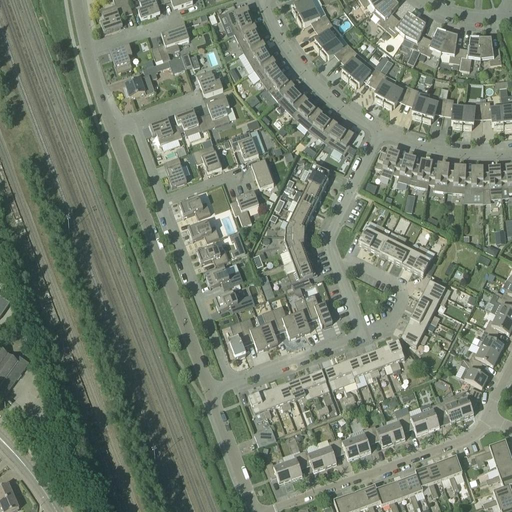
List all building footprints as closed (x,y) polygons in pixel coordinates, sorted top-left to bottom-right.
[(120,21),(133,17),(126,0),(117,0),(113,1),(115,8),(100,13),(104,25),(100,26),(104,36),(122,29),(120,21)] [(164,6),(161,0),(139,0),(138,1),(142,12),(138,13),(141,23),(160,17),(157,8),(164,6)] [(161,0),(164,6),(171,4),(174,12),(192,6),(190,0),(161,0)] [(292,13),(296,21),(315,11),(309,1),(309,2),(307,0),(301,0),(300,1),(303,5),(294,10),(294,12),(292,13),(292,12),(292,13)] [(359,0),(358,1),(364,10),(370,6),(375,14),(391,0),(359,0)] [(377,25),(385,32),(395,21),(391,16),(398,8),(391,0),(375,14),(372,15),(373,16),(380,22),(377,25)] [(252,22),(251,19),(247,10),(236,14),(236,11),(226,15),(234,37),(252,29),(251,28),(249,23),(252,22)] [(313,25),(317,32),(329,24),(325,18),(320,21),(315,11),(296,21),(301,30),(301,29),(303,28),(304,30),(313,25)] [(395,21),(385,32),(393,40),(398,34),(405,40),(417,22),(408,16),(400,25),(395,21)] [(214,17),(209,19),(212,27),(217,25),(214,17)] [(417,22),(405,40),(413,44),(410,51),(420,55),(426,41),(421,38),(426,28),(417,22)] [(319,56),(335,42),(336,43),(341,38),(334,29),(333,30),(329,24),(317,32),(323,38),(314,45),(316,46),(314,48),(313,48),(319,56)] [(260,39),(259,36),(254,27),(251,28),(252,29),(234,37),(243,56),(260,46),(257,40),(260,39)] [(179,52),(177,47),(189,43),(185,30),(163,37),(166,47),(158,49),(162,62),(163,65),(165,65),(168,64),(170,63),(168,56),(179,52)] [(426,41),(420,55),(430,60),(433,53),(441,57),(447,36),(437,33),(432,43),(426,41)] [(447,36),(441,57),(450,58),(449,65),(459,67),(462,51),(455,50),(457,39),(447,36)] [(462,51),(459,67),(458,73),(469,74),(471,62),(480,63),(480,41),(470,41),(468,52),(462,51)] [(480,41),(480,63),(489,62),(490,69),(501,67),(499,51),(498,51),(498,52),(492,53),(491,41),(480,41)] [(336,43),(335,42),(319,56),(325,63),(326,63),(326,62),(327,61),(329,62),(337,56),(342,62),(352,52),(347,47),(342,51),(336,43)] [(269,55),(267,53),(262,44),(260,46),(243,56),(254,74),(270,62),(266,57),(269,55)] [(117,76),(132,71),(128,59),(132,58),(129,48),(110,55),(117,76)] [(155,65),(162,62),(158,49),(151,52),(155,65)] [(348,85),(362,68),(366,64),(357,57),(352,52),(342,62),(348,67),(342,75),(343,76),(342,78),(341,78),(341,79),(348,85)] [(189,60),(188,57),(181,59),(186,72),(193,70),(189,60)] [(196,58),(189,60),(193,70),(193,72),(200,70),(196,58)] [(181,59),(170,63),(168,64),(173,77),(186,72),(181,59)] [(279,71),(278,69),(272,60),(270,62),(254,74),(265,90),(281,78),(277,73),(279,71)] [(156,77),(158,76),(155,68),(143,72),(145,80),(125,87),(130,101),(143,96),(145,99),(155,96),(151,83),(158,81),(156,77)] [(366,81),(372,86),(380,75),(374,71),(370,75),(362,68),(348,85),(356,91),(356,90),(358,88),(359,89),(366,81)] [(383,69),(380,75),(385,78),(388,73),(383,69)] [(223,93),(219,83),(215,85),(211,73),(196,79),(204,100),(223,93)] [(380,75),(372,86),(379,90),(374,100),(376,100),(375,103),(375,102),(374,103),(383,107),(393,89),(395,83),(386,78),(380,75)] [(287,81),(285,83),(281,78),(265,90),(278,105),(293,93),(295,91),(287,81)] [(495,92),(511,90),(511,83),(495,86),(495,92)] [(399,101),(406,104),(412,91),(405,89),(402,94),(393,89),(383,107),(392,112),(391,111),(393,109),(394,110),(399,101)] [(412,120),(421,123),(427,103),(429,97),(419,94),(412,91),(406,104),(407,105),(414,107),(411,117),(413,118),(412,120)] [(436,114),(444,116),(447,102),(448,93),(441,91),(438,106),(427,103),(421,123),(430,126),(431,125),(430,125),(431,123),(433,124),(436,114)] [(309,104),(302,97),(299,95),(297,97),(293,93),(278,105),(292,120),(306,106),(307,106),(309,104)] [(203,119),(208,132),(229,124),(225,113),(229,111),(226,101),(207,108),(210,116),(203,119)] [(447,102),(444,116),(452,117),(451,127),(453,127),(453,130),(452,130),(462,131),(464,110),(453,109),(453,103),(447,102)] [(474,119),(482,119),(482,105),(475,105),(475,111),(464,110),(462,131),(471,132),(471,131),(471,129),(473,129),(474,119)] [(482,105),(482,119),(491,119),(492,129),(493,129),(494,131),(493,131),(493,132),(503,131),(501,110),(490,111),(490,105),(482,105)] [(511,109),(501,110),(503,131),(511,129),(511,105),(511,106),(511,109)] [(313,108),(312,109),(311,110),(307,106),(306,106),(292,120),(308,133),(321,119),(323,117),(313,108)] [(174,120),(177,128),(178,129),(182,128),(186,139),(208,132),(203,119),(196,121),(193,113),(174,120)] [(266,128),(270,124),(265,119),(261,122),(266,128)] [(338,128),(330,122),(327,120),(326,123),(321,119),(308,133),(324,146),(336,130),(338,128)] [(182,141),(178,129),(177,128),(171,130),(168,122),(149,129),(152,138),(156,137),(160,149),(182,141)] [(257,123),(247,127),(249,133),(260,129),(257,123)] [(354,138),(345,133),(343,131),(341,134),(336,130),(324,146),(344,158),(350,149),(348,148),(354,138)] [(249,135),(229,142),(234,155),(240,152),(244,164),(258,159),(252,142),(249,135)] [(212,148),(192,155),(197,168),(203,166),(208,177),(222,172),(215,155),(212,148)] [(276,158),(283,156),(281,150),(274,152),(276,158)] [(391,182),(393,178),(398,163),(400,158),(399,157),(399,158),(391,155),(390,160),(381,157),(375,171),(381,173),(380,178),(391,182)] [(181,168),(178,161),(165,165),(168,172),(166,173),(169,181),(168,181),(171,191),(187,185),(180,168),(181,168)] [(406,166),(398,163),(393,178),(399,179),(397,184),(409,187),(414,168),(416,163),(415,162),(415,163),(407,161),(406,166)] [(273,188),(265,164),(251,169),(260,193),(273,188)] [(414,168),(409,187),(415,189),(427,192),(428,187),(431,172),(432,166),(432,167),(424,165),(423,170),(414,168)] [(324,194),(328,184),(330,185),(322,180),(325,174),(327,175),(327,174),(320,171),(312,167),(309,175),(313,176),(308,186),(324,194)] [(431,172),(428,187),(434,188),(434,193),(446,195),(448,175),(449,169),(448,169),(448,170),(441,169),(440,174),(431,172)] [(509,176),(500,177),(501,192),(507,191),(508,196),(511,195),(511,170),(508,171),(509,176)] [(448,175),(446,195),(452,196),(464,197),(465,192),(466,177),(466,171),(465,171),(465,172),(458,171),(457,176),(448,175)] [(466,177),(465,192),(471,192),(471,197),(483,197),(483,193),(483,177),(483,171),(482,171),(482,172),(474,172),(474,177),(466,177)] [(492,177),(483,177),(483,193),(483,197),(483,200),(490,199),(490,202),(502,201),(501,192),(500,177),(500,171),(499,171),(491,172),(492,177)] [(323,194),(324,194),(308,186),(303,196),(319,203),(323,194),(325,195),(323,194)] [(291,190),(286,188),(284,193),(292,197),(295,192),(291,190)] [(230,206),(235,219),(238,218),(243,230),(252,226),(247,213),(259,209),(254,195),(236,202),(237,204),(230,206)] [(321,205),(319,203),(303,196),(298,206),(314,213),(318,204),(320,205),(321,205)] [(201,208),(198,200),(179,208),(184,221),(184,220),(195,216),(197,222),(210,217),(206,206),(201,208)] [(270,212),(273,205),(267,203),(264,209),(270,212)] [(309,223),(314,214),(316,215),(316,214),(314,213),(298,206),(294,216),(309,223)] [(413,209),(405,207),(404,215),(411,216),(413,209)] [(311,224),(309,223),(294,216),(289,225),(304,233),(309,224),(311,225),(311,224)] [(278,220),(272,217),(269,223),(275,225),(278,220)] [(438,223),(429,219),(426,226),(435,230),(438,223)] [(207,224),(187,231),(192,245),(193,244),(193,243),(204,239),(206,245),(219,241),(215,229),(210,231),(207,224)] [(304,240),(304,233),(289,225),(285,233),(285,239),(306,240),(304,240)] [(361,248),(369,252),(380,229),(377,227),(373,234),(366,231),(358,247),(359,247),(361,248)] [(385,231),(380,229),(369,252),(380,258),(388,241),(381,238),(385,231)] [(496,245),(505,245),(504,233),(496,234),(496,245)] [(238,236),(229,239),(231,244),(240,241),(238,236)] [(388,261),(391,263),(402,240),(398,238),(395,245),(388,241),(380,258),(388,262),(388,261)] [(287,254),(304,248),(304,241),(306,241),(306,240),(285,239),(284,246),(287,254)] [(406,242),(402,240),(391,263),(393,264),(401,268),(409,252),(402,249),(406,242)] [(216,247),(196,255),(201,268),(202,268),(201,267),(213,263),(215,269),(228,264),(224,253),(218,255),(216,247)] [(291,264),(308,258),(309,257),(309,256),(307,257),(304,248),(287,254),(291,264)] [(401,268),(412,274),(424,250),(420,248),(416,256),(409,252),(401,268)] [(498,252),(489,248),(485,254),(495,259),(498,252)] [(243,249),(231,254),(233,260),(245,256),(243,249)] [(427,252),(424,250),(412,274),(420,278),(420,277),(423,279),(422,279),(423,279),(431,263),(424,260),(427,252)] [(487,260),(480,257),(477,263),(485,266),(487,260)] [(295,274),(311,268),(313,267),(311,267),(308,258),(291,264),(295,274)] [(315,278),(311,268),(295,274),(287,277),(293,293),(311,287),(309,281),(315,279),(317,278),(317,277),(315,278)] [(239,274),(232,276),(227,278),(224,271),(205,278),(210,292),(211,291),(210,290),(221,286),(224,292),(236,288),(243,285),(239,274)] [(424,294),(445,305),(447,301),(442,299),(445,292),(429,284),(429,285),(428,288),(428,287),(424,294)] [(511,287),(509,293),(506,291),(501,301),(511,306),(511,287)] [(233,294),(214,302),(219,315),(219,314),(230,310),(232,316),(245,311),(241,300),(236,302),(233,294)] [(424,294),(419,304),(435,312),(438,306),(444,309),(445,305),(424,294)] [(314,297),(304,301),(312,321),(317,319),(321,330),(332,326),(325,306),(318,308),(314,297)] [(489,305),(494,307),(493,309),(490,315),(496,318),(511,326),(511,312),(510,312),(511,306),(501,301),(493,297),(489,305)] [(467,305),(473,308),(476,302),(470,299),(467,305)] [(306,323),(312,321),(304,301),(294,305),(298,316),(292,318),(300,338),(310,334),(306,323)] [(0,321),(9,309),(0,302),(0,321)] [(416,311),(415,314),(438,325),(440,322),(432,318),(435,312),(419,304),(416,311)] [(289,342),(300,338),(292,318),(286,320),(282,309),(272,313),(279,333),(285,331),(289,342)] [(273,335),(279,333),(272,313),(262,317),(266,328),(260,330),(267,350),(278,346),(273,335)] [(413,316),(410,323),(426,331),(429,326),(436,329),(438,325),(415,314),(413,317),(413,316)] [(509,338),(511,331),(511,326),(496,318),(493,325),(490,323),(485,333),(496,338),(499,333),(509,338)] [(257,354),(267,350),(260,330),(254,333),(250,321),(240,325),(247,345),(253,343),(257,354)] [(405,333),(426,344),(428,340),(423,337),(426,331),(410,323),(405,333)] [(241,347),(247,345),(240,325),(229,329),(234,340),(227,342),(235,363),(245,359),(241,347)] [(424,347),(426,344),(405,333),(401,340),(402,340),(400,342),(400,343),(416,351),(419,345),(424,347)] [(480,350),(498,359),(503,349),(494,344),(496,338),(485,333),(480,343),(483,344),(480,350)] [(388,349),(396,373),(400,371),(398,365),(404,362),(398,345),(397,345),(398,346),(395,347),(388,349)] [(381,352),(377,354),(383,370),(390,368),(392,374),(396,373),(388,349),(380,352),(381,352)] [(0,397),(4,400),(29,366),(19,359),(16,363),(0,350),(0,397)] [(493,370),(498,359),(480,350),(477,356),(473,355),(468,365),(480,370),(483,365),(493,370)] [(378,372),(383,370),(377,354),(375,354),(366,357),(375,379),(380,378),(378,372)] [(360,360),(356,361),(362,378),(370,375),(372,381),(375,379),(366,357),(360,359),(360,360)] [(358,380),(362,378),(356,361),(355,362),(354,362),(345,365),(353,386),(355,385),(356,387),(360,385),(358,380)] [(461,367),(466,370),(463,375),(467,376),(464,383),(482,392),(487,381),(477,376),(480,370),(468,365),(463,362),(461,367)] [(339,368),(335,369),(343,389),(353,386),(345,365),(339,367),(339,368)] [(460,368),(456,377),(461,379),(465,370),(460,368)] [(332,393),(343,389),(335,369),(333,370),(324,373),(332,393)] [(311,378),(319,398),(329,394),(322,374),(313,377),(313,378),(311,378)] [(307,379),(300,382),(308,402),(319,398),(311,378),(307,380),(307,379)] [(292,385),(290,386),(296,403),(301,401),(303,406),(307,405),(306,403),(308,402),(300,382),(292,385)] [(286,387),(279,390),(288,412),(291,411),(289,405),(296,403),(290,386),(286,388),(286,387)] [(272,393),(269,394),(275,410),(281,408),(283,414),(288,412),(279,390),(271,393),(272,393)] [(471,391),(469,395),(466,394),(453,398),(462,422),(473,418),(470,409),(476,407),(481,396),(471,391)] [(275,410),(269,394),(266,395),(265,395),(258,397),(267,421),(271,420),(269,413),(275,410)] [(406,396),(401,398),(403,405),(409,403),(406,396)] [(248,401),(257,425),(267,421),(258,397),(251,400),(251,401),(249,402),(248,401)] [(442,421),(448,419),(451,426),(462,422),(453,398),(444,402),(442,404),(437,406),(442,421)] [(419,410),(422,417),(428,434),(439,430),(437,423),(442,421),(437,406),(431,409),(430,407),(419,410)] [(32,443),(42,439),(29,425),(26,427),(14,414),(10,419),(32,443)] [(416,438),(428,434),(422,417),(411,421),(409,416),(403,419),(408,434),(414,432),(416,438)] [(387,429),(393,446),(405,442),(403,436),(408,434),(403,419),(396,421),(398,426),(387,429)] [(382,451),(393,446),(387,429),(377,433),(375,429),(369,431),(374,446),(380,444),(382,451)] [(254,437),(259,450),(276,444),(271,431),(254,437)] [(353,442),(359,459),(371,455),(368,448),(374,446),(369,431),(362,433),(364,438),(353,442)] [(334,443),(340,458),(345,456),(348,463),(359,459),(353,442),(342,446),(341,441),(334,443)] [(319,454),(325,471),(336,467),(334,460),(340,458),(334,443),(328,445),(330,450),(319,454)] [(474,459),(476,465),(508,455),(505,445),(505,444),(489,450),(490,454),(474,459)] [(314,475),(325,471),(319,454),(308,458),(306,453),(300,455),(305,471),(311,468),(314,475)] [(285,466),(291,483),(302,479),(300,473),(305,471),(300,455),(294,458),(295,462),(285,466)] [(496,470),(511,465),(510,459),(508,455),(476,465),(478,470),(485,467),(483,464),(492,461),(496,470)] [(462,476),(456,460),(446,464),(456,493),(458,492),(454,479),(462,476)] [(456,493),(446,464),(435,468),(441,484),(449,481),(453,494),(456,493)] [(291,483),(285,466),(274,470),(272,465),(266,468),(270,480),(276,478),(279,487),(291,483)] [(486,484),(511,475),(511,465),(496,470),(499,478),(486,483),(486,484)] [(441,484),(435,468),(425,471),(435,500),(438,499),(433,487),(441,484)] [(435,500),(425,471),(415,475),(416,479),(421,491),(429,488),(433,501),(435,500)] [(493,495),(509,489),(511,488),(511,475),(486,484),(488,488),(500,483),(503,491),(493,494),(493,495)] [(406,482),(416,511),(419,510),(416,503),(424,500),(421,491),(416,479),(406,482)] [(416,511),(406,482),(396,486),(402,502),(410,499),(414,511),(416,511)] [(402,502),(396,486),(386,489),(394,511),(396,511),(394,505),(402,502)] [(0,504),(13,499),(8,487),(0,490),(0,504)] [(382,509),(376,493),(375,489),(364,493),(371,511),(373,511),(372,508),(380,506),(381,510),(382,509)] [(394,511),(386,489),(376,493),(382,509),(389,507),(391,511),(394,511)] [(484,510),(511,499),(511,498),(511,495),(509,489),(493,495),(495,502),(483,507),(484,510)] [(371,511),(364,493),(354,497),(359,511),(362,511),(368,510),(368,511),(371,511)] [(359,511),(354,497),(344,500),(347,511),(359,511)] [(13,499),(0,504),(0,507),(2,511),(0,511),(16,511),(19,511),(13,499)] [(498,511),(509,511),(511,511),(511,499),(484,510),(484,511),(497,507),(498,511)] [(347,511),(344,500),(333,504),(336,511),(347,511)]
